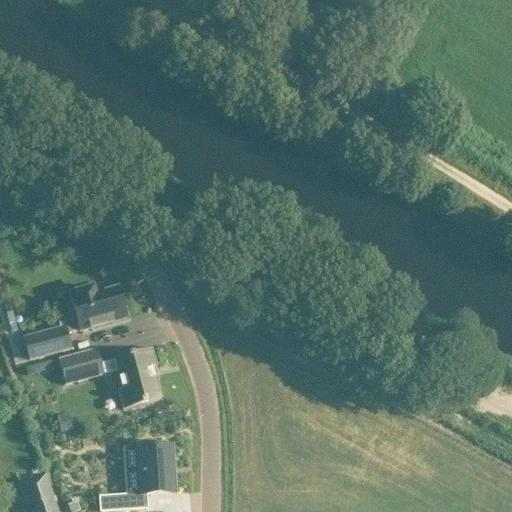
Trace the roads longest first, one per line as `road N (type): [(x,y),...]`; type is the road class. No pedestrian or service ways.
road 1 (track): [(141,0),(511,216)]
road 2 (unclassified): [(511,409),(171,229)]
road 3 (unclassified): [(209,511),(206,392),(142,259)]
road 4 (unclassified): [(106,195),(0,136)]
